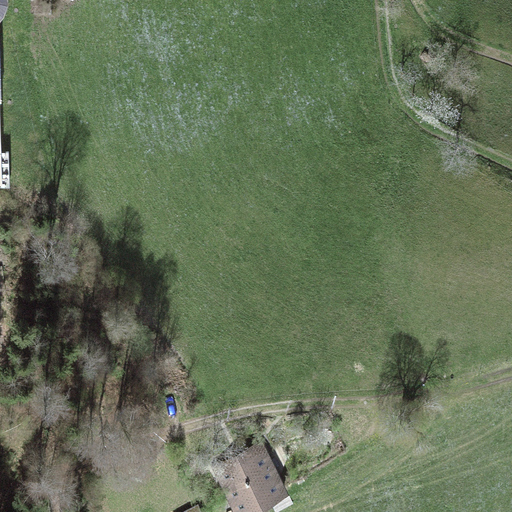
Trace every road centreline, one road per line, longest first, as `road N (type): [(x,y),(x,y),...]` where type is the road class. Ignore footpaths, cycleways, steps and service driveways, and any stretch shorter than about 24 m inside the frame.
road 1 (track): [(0,492),(204,422),(259,408),(346,402)]
road 2 (track): [(385,0),(394,65),(419,106),(446,132),(511,167)]
road 3 (track): [(511,375),(449,392),(346,402)]
